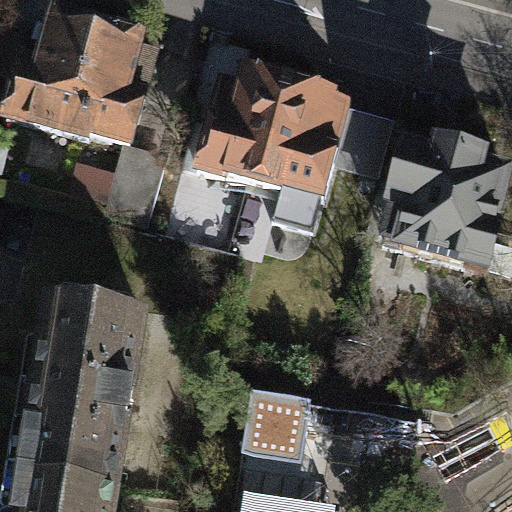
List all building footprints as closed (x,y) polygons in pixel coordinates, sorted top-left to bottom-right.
[(130,152),(156,53),(51,26),(40,67),(22,62),(6,120),(130,152)] [(211,115),(196,172),(277,194),(269,223),(314,236),(333,167),(348,109),(242,81),(232,120),(211,115)] [(393,121),(348,109),(333,167),(378,178),(393,121)] [(511,179),(406,151),(380,249),(485,277),(511,179)] [(163,170),(126,161),(112,219),(148,228),(163,170)] [(42,308),(17,478),(116,494),(141,322),(42,308)] [(312,400),(254,391),(244,454),(302,464),(312,400)] [(17,478),(11,511),(113,511),(116,494),(17,478)] [(247,491),(243,511),(335,511),(337,505),(247,491)]
